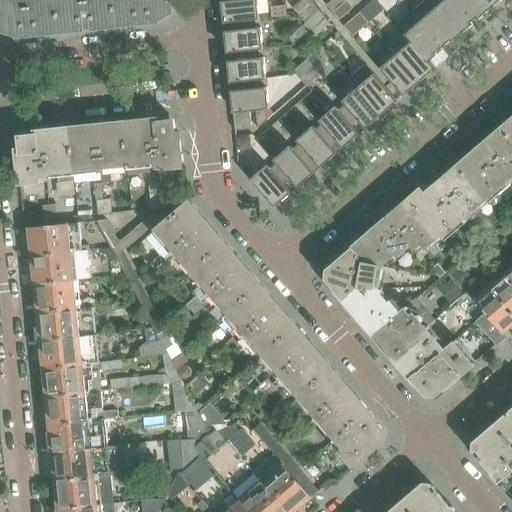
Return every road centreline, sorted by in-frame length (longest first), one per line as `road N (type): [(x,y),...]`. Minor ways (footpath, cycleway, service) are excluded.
road 1 (residential): [(278,262),(511,64)]
road 2 (residential): [(0,278),(22,511)]
road 3 (residential): [(427,439),(278,262)]
road 4 (residential): [(0,109),(200,93)]
road 5 (residential): [(195,43),(0,60)]
road 6 (residential): [(278,262),(211,183),(200,93)]
